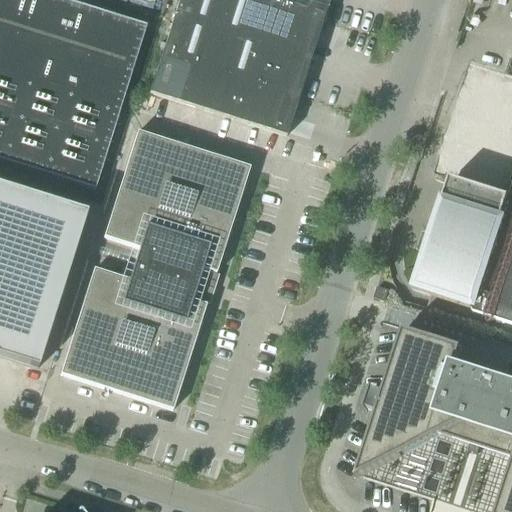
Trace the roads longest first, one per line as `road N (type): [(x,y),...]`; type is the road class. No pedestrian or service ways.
road 1 (unclassified): [(259,511),(429,0)]
road 2 (unclassified): [(219,511),(0,444)]
